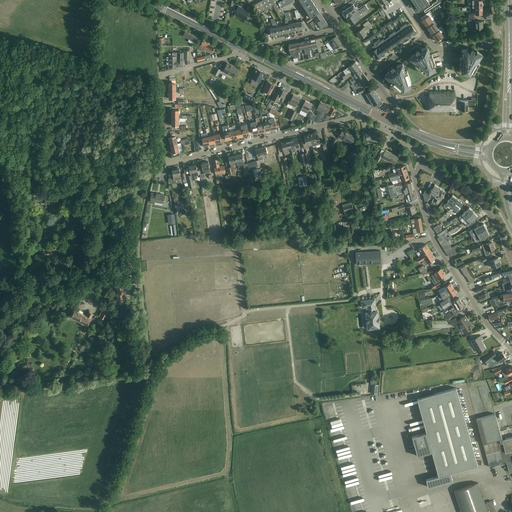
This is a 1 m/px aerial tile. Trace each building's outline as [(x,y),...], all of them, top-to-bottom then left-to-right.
[(278,15),(284,12),(283,12),(281,8),(278,2),(279,2),(278,0),(262,0),(254,5),(259,13),(269,8),(273,5),(274,8),(278,15)] [(306,18),(307,19),(319,11),(311,0),(295,0),(307,17),(306,18)] [(413,0),(412,1),(416,7),(417,6),(420,10),(429,3),(428,1),(427,0),(413,0)] [(346,17),(358,9),(359,8),(355,4),(354,5),(353,4),(342,12),(346,17)] [(359,8),(358,9),(359,10),(347,19),(351,25),(361,18),(359,15),(368,9),(365,4),(359,8)] [(234,14),(234,15),(245,20),(249,12),(238,6),(237,9),(237,10),(236,11),(234,14)] [(482,7),(473,7),(473,13),(469,13),(469,17),(474,17),(474,14),(482,14),(482,7)] [(314,18),(317,21),(323,17),(319,11),(307,19),(306,20),(307,22),(314,18)] [(425,25),(425,26),(434,20),(434,19),(432,21),(430,18),(432,17),(429,12),(424,14),(424,15),(420,18),(423,22),(424,22),(426,25),(425,25)] [(323,17),(317,21),(311,25),(312,28),(315,26),(315,24),(318,23),(319,25),(318,26),(320,28),(321,28),(328,24),(323,17)] [(472,26),(472,30),(479,30),(479,29),(482,28),(482,21),(475,21),(475,18),(468,18),(468,21),(472,21),(472,26)] [(430,33),(431,33),(439,27),(438,28),(435,25),(437,24),(434,20),(425,26),(428,30),(429,30),(431,33),(430,33)] [(295,23),(296,30),(306,28),(303,21),(295,23)] [(372,26),(371,25),(368,21),(363,24),(364,27),(356,32),(360,39),(367,34),(364,31),(372,26)] [(415,32),(410,24),(409,23),(406,25),(406,24),(403,26),(410,36),(415,32)] [(404,39),(410,36),(403,26),(400,28),(401,29),(398,31),(404,39)] [(439,27),(431,33),(434,38),(437,42),(441,41),(440,38),(443,36),(441,33),(442,32),(439,27)] [(398,43),(404,39),(398,31),(395,32),(394,31),(391,33),(398,43)] [(185,32),(183,36),(196,42),(198,38),(185,32)] [(393,47),(398,43),(391,33),(389,35),(389,36),(387,38),(393,47)] [(336,36),(332,39),(328,42),(334,50),(342,44),(336,36)] [(387,51),(393,47),(387,38),(384,40),(383,39),(380,41),(387,51)] [(315,39),(310,40),(312,47),(315,46),(316,53),(318,52),(315,39)] [(200,47),(198,50),(203,52),(204,49),(211,53),(214,47),(203,41),(200,47)] [(304,41),(299,42),(301,49),(304,49),(305,56),(308,55),(304,41)] [(381,55),(387,51),(380,41),(377,43),(378,44),(376,46),(375,46),(381,55)] [(297,58),(294,43),(288,45),(290,52),(293,51),(294,58),(293,58),(294,62),(298,61),(297,58)] [(376,59),(381,55),(375,46),(376,46),(375,45),(372,47),(372,48),(370,50),(376,59)] [(427,47),(421,48),(423,52),(421,53),(418,49),(415,51),(417,54),(415,55),(413,54),(410,58),(416,64),(415,66),(424,73),(425,72),(428,74),(435,70),(434,66),(436,65),(432,54),(430,55),(427,47)] [(462,57),(460,57),(460,69),(462,69),(462,73),(470,75),(472,72),(473,73),(479,63),(478,62),(482,54),(477,51),(476,53),(473,52),(474,49),(471,48),(470,53),(467,52),(467,49),(462,49),(462,57)] [(169,56),(169,67),(176,67),(176,66),(183,66),(183,53),(172,53),(172,56),(169,56)] [(349,54),(345,57),(340,61),(346,68),(354,61),(349,54)] [(355,62),(350,65),(348,67),(343,71),(346,75),(344,76),(339,79),(341,82),(351,76),(351,75),(360,69),(355,62)] [(238,68),(231,65),(227,63),(223,71),(233,76),(238,68)] [(389,71),(388,71),(385,75),(391,81),(390,83),(399,90),(400,89),(403,91),(410,87),(409,83),(411,82),(407,71),(405,72),(402,63),(397,65),(397,67),(395,69),(393,66),(390,68),(393,72),(391,73),(389,71)] [(259,82),(264,73),(264,72),(257,69),(256,70),(254,69),(252,74),(254,75),(251,80),(256,82),(257,80),(259,82)] [(363,74),(360,69),(351,75),(351,76),(352,78),(351,79),(352,81),(363,74)] [(366,78),(363,74),(352,81),(351,79),(346,82),(347,83),(349,86),(350,85),(352,88),(366,78)] [(354,91),(356,90),(360,88),(364,86),(369,82),(366,78),(352,88),(354,91)] [(266,84),(264,88),(263,90),(270,94),(271,91),(274,85),(268,82),(267,85),(266,84)] [(280,88),(277,93),(275,92),(271,98),(276,101),(277,101),(279,100),(281,96),(284,98),(288,92),(284,90),(285,89),(283,88),(282,88),(282,89),(280,88)] [(365,93),(373,106),(377,107),(383,103),(373,89),(365,93)] [(243,99),(243,104),(252,104),(255,99),(246,94),(243,99)] [(288,103),(295,107),(297,104),(300,98),(293,94),(290,100),(289,100),(288,103)] [(429,94),(429,111),(455,111),(455,94),(429,94)] [(461,110),(461,111),(467,111),(467,105),(475,105),(475,98),(471,98),(471,100),(459,100),(458,101),(458,110),(461,110)] [(307,113),(306,115),(309,117),(312,111),(309,110),(312,104),(305,101),(300,110),(307,113)] [(310,119),(316,122),(318,116),(320,114),(319,114),(322,110),(323,110),(325,106),(324,105),(325,104),(321,101),(316,110),(318,111),(316,116),(312,114),(310,119)] [(236,104),(235,104),(236,109),(237,109),(237,110),(240,109),(241,113),(245,112),(243,105),(236,106),(236,104)] [(318,116),(316,122),(317,123),(320,122),(325,112),(327,113),(330,106),(325,104),(324,105),(325,106),(323,110),(322,110),(319,114),(320,114),(318,116)] [(336,109),(331,107),(324,121),(328,120),(330,117),(329,117),(330,115),(332,117),(336,109)] [(269,112),(269,113),(273,115),(278,117),(280,113),(279,113),(271,109),(269,112)] [(288,119),(292,121),(296,112),(293,110),(288,119)] [(267,115),(268,119),(271,130),(277,128),(276,127),(279,127),(278,123),(275,123),(275,121),(273,115),(269,113),(267,113),(267,115)] [(240,121),(239,121),(241,129),(242,136),(249,135),(247,127),(246,124),(241,125),(240,121)] [(257,125),(257,122),(256,121),(250,123),(253,134),(259,132),(257,125)] [(231,139),(228,128),(228,125),(222,126),(223,129),(226,129),(223,130),(225,140),(231,139)] [(232,127),(228,128),(231,139),(237,138),(235,130),(234,126),(231,126),(232,127)] [(342,130),(338,137),(351,144),(355,137),(342,130)] [(377,130),(365,133),(366,140),(379,137),(377,130)] [(206,132),(201,134),(202,138),(202,141),(203,145),(209,144),(207,137),(207,133),(206,132)] [(314,133),(309,135),(311,143),(314,142),(315,145),(320,144),(318,135),(314,136),(314,133)] [(220,134),(213,135),(215,143),(221,141),(220,134)] [(311,143),(309,135),(304,136),(304,138),(301,139),(304,148),(308,147),(307,144),(311,143)] [(169,137),(171,145),(177,144),(175,136),(169,137)] [(294,139),(289,140),(291,149),(295,148),(296,150),(300,149),(297,139),(294,140),(294,139)] [(284,143),(281,144),(284,153),(288,152),(288,150),(291,149),(289,140),(284,142),(284,143)] [(177,144),(171,145),(172,153),(179,151),(177,144)] [(255,150),(257,154),(258,160),(263,159),(262,156),(267,154),(265,147),(255,150)] [(385,151),(383,155),(382,158),(391,162),(392,161),(395,163),(398,157),(385,151)] [(242,153),(235,155),(237,165),(244,163),(243,160),(242,153)] [(237,165),(235,155),(228,156),(230,166),(230,168),(227,168),(229,175),(235,173),(233,166),(237,165)] [(213,160),(214,165),(216,174),(226,172),(224,165),(219,167),(218,159),(213,160)] [(201,163),(202,168),(203,173),(200,174),(201,182),(202,186),(206,185),(206,181),(206,182),(204,173),(210,172),(209,166),(208,162),(201,163)] [(196,164),(188,166),(190,171),(191,176),(192,180),(196,179),(195,175),(198,174),(196,164)] [(390,178),(393,177),(406,172),(406,170),(405,166),(404,165),(397,168),(398,172),(395,173),(395,172),(389,175),(390,178)] [(173,176),(170,177),(172,184),(178,182),(177,179),(181,178),(180,174),(180,173),(179,168),(172,170),(173,176)] [(393,177),(390,178),(391,181),(397,179),(398,182),(409,179),(409,178),(408,175),(407,175),(406,172),(393,177)] [(306,176),(298,177),(300,186),(308,185),(306,176)] [(398,195),(404,194),(413,192),(410,182),(404,184),(404,185),(402,186),(401,183),(388,185),(391,197),(390,197),(398,195)] [(431,195),(435,197),(440,188),(434,184),(432,188),(431,188),(430,190),(431,190),(429,193),(425,190),(423,194),(425,201),(427,201),(429,198),(431,195)] [(440,188),(435,197),(438,199),(436,202),(438,204),(442,197),(443,198),(444,196),(443,195),(446,191),(440,188)] [(415,199),(413,192),(404,194),(406,201),(408,201),(415,199)] [(165,195),(151,193),(150,200),(151,201),(151,203),(154,204),(155,201),(163,203),(165,195)] [(448,205),(451,207),(458,199),(452,195),(449,199),(449,198),(447,200),(448,200),(443,207),(445,208),(448,205)] [(458,199),(451,207),(454,210),(452,213),(454,215),(459,208),(459,209),(461,207),(460,207),(463,203),(458,199)] [(342,205),(345,215),(354,213),(351,202),(342,205)] [(407,210),(408,214),(415,212),(413,205),(405,208),(404,205),(391,208),(392,213),(399,211),(400,213),(407,210)] [(463,216),(466,219),(474,212),(469,207),(465,211),(465,210),(463,212),(464,212),(458,217),(460,219),(463,216)] [(474,212),(466,219),(463,222),(468,227),(473,222),(474,222),(475,220),(478,217),(474,212)] [(174,214),(167,215),(169,224),(172,224),(175,223),(174,214)] [(413,229),(413,233),(423,231),(421,218),(411,220),(411,223),(415,222),(416,228),(413,229)] [(362,228),(360,221),(352,223),(353,230),(362,228)] [(476,235),(477,234),(486,229),(483,223),(479,226),(479,225),(477,226),(477,227),(471,230),(472,233),(474,232),(476,235)] [(486,229),(477,234),(478,237),(475,239),(476,242),(483,239),(484,239),(486,238),(485,237),(490,235),(486,229)] [(437,238),(441,245),(449,241),(446,237),(444,238),(442,236),(437,238)] [(445,251),(451,248),(450,245),(451,244),(449,241),(441,245),(445,251)] [(491,242),(485,245),(485,244),(482,245),(486,256),(490,254),(489,251),(495,249),(493,245),(491,242)] [(418,249),(422,256),(424,254),(424,253),(426,252),(430,250),(426,244),(418,249)] [(451,248),(445,251),(447,254),(452,251),(454,254),(459,253),(456,249),(455,246),(451,248)] [(424,254),(422,256),(427,264),(435,259),(430,250),(426,252),(424,253),(424,254)] [(356,252),(356,265),(363,264),(363,263),(380,262),(380,251),(356,252)] [(484,262),(486,261),(488,260),(491,268),(500,264),(498,257),(493,259),(491,255),(483,259),(484,262)] [(441,268),(437,271),(433,273),(434,274),(431,276),(433,279),(431,280),(434,284),(435,287),(440,284),(438,280),(445,275),(441,268)] [(511,269),(501,272),(498,273),(499,276),(502,275),(508,274),(508,277),(511,276),(511,269)] [(484,279),(486,284),(500,278),(498,273),(484,279)] [(504,283),(502,284),(502,287),(505,286),(506,286),(510,285),(510,284),(511,283),(511,277),(509,278),(510,281),(505,282),(504,283)] [(435,294),(438,297),(453,288),(450,283),(443,287),(444,289),(439,292),(439,291),(435,294)] [(505,286),(502,287),(503,290),(506,290),(507,293),(511,292),(511,285),(510,286),(510,285),(506,286),(505,286)] [(453,288),(438,297),(440,301),(448,295),(450,297),(457,293),(453,288)] [(492,306),(494,305),(503,301),(511,299),(511,292),(507,293),(500,295),(501,296),(494,299),(489,300),(492,306)] [(440,303),(442,305),(450,300),(448,297),(440,303)] [(448,308),(442,311),(444,314),(448,319),(453,315),(460,311),(464,309),(462,306),(464,305),(462,302),(459,298),(453,301),(454,303),(448,308)] [(379,316),(378,316),(377,311),(375,311),(374,306),(375,306),(374,299),(366,300),(366,307),(367,307),(368,312),(366,312),(366,318),(365,318),(365,324),(367,324),(368,329),(379,327),(378,322),(379,322),(379,321),(379,318),(379,316)] [(511,299),(503,301),(494,305),(496,308),(500,306),(507,303),(509,303),(511,302),(511,299)] [(450,300),(442,305),(444,308),(452,303),(450,300)] [(95,316),(94,318),(98,320),(99,319),(103,321),(106,317),(107,318),(111,311),(106,308),(99,318),(95,316)] [(71,316),(87,326),(93,314),(89,311),(86,316),(75,309),(71,316)] [(497,312),(493,314),(488,315),(490,321),(499,318),(497,312)] [(453,315),(448,319),(452,326),(457,322),(461,328),(459,329),(462,334),(464,333),(473,327),(470,322),(469,323),(465,316),(459,319),(457,316),(455,318),(453,315)] [(481,335),(476,338),(471,341),(477,353),(485,349),(481,340),(483,339),(481,335)] [(502,352),(493,359),(493,360),(495,362),(497,359),(500,363),(506,358),(502,352)] [(493,360),(493,359),(489,355),(483,359),(487,364),(493,360)] [(503,371),(502,372),(503,374),(505,377),(509,376),(511,374),(511,373),(511,366),(508,369),(508,368),(503,371)] [(511,377),(509,379),(508,377),(502,378),(503,380),(504,381),(503,381),(505,384),(508,382),(509,385),(511,390),(511,389),(511,377)] [(426,480),(428,487),(452,480),(450,473),(477,466),(456,388),(417,399),(426,432),(412,436),(417,456),(432,452),(438,476),(426,480)] [(495,414),(476,419),(488,463),(507,458),(509,464),(511,463),(511,450),(508,435),(501,437),(495,414)] [(454,491),(461,511),(495,511),(492,501),(486,503),(486,504),(485,504),(478,483),(454,491)]
